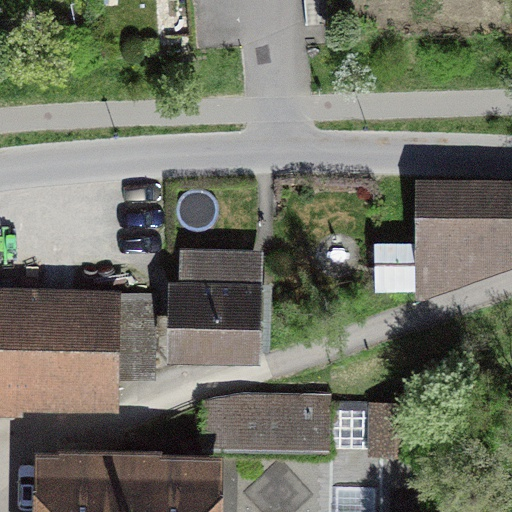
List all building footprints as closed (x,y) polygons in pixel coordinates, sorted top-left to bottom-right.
[(381,286),(425,288),(425,292),(467,277),(511,260),(511,189),(427,188),(426,248),(380,247),(381,286)] [(183,256),(180,350),(245,352),(248,257),(183,256)] [(150,297),(0,293),(0,400),(115,402),(116,373),(148,373),(150,297)] [(204,446),(328,448),(329,403),(266,402),(266,396),(240,395),(239,401),(204,401),(204,446)] [(374,449),(415,450),(415,405),(374,404),(374,449)] [(49,465),(47,511),(206,511),(207,468),(183,468),(184,445),(125,444),(125,467),(49,465)]
